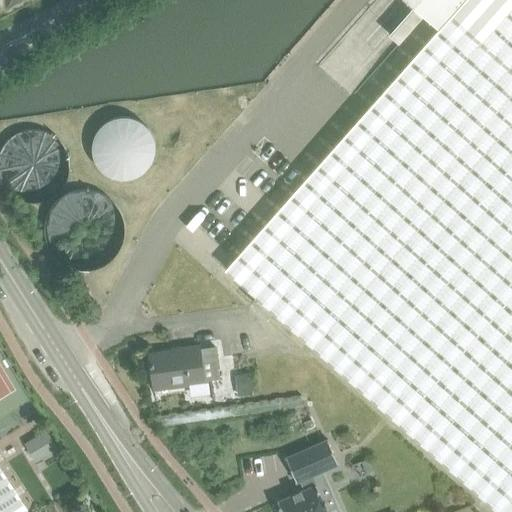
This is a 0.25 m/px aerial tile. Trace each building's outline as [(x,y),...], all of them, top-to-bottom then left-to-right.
[(511,511),(511,0),(408,0),(440,29),(225,269),(497,511),(511,511)] [(56,170),(56,164),(54,159),(51,154),(48,149),(43,145),(39,143),(34,142),(28,141),(23,141),(18,143),(12,145),(8,149),(4,153),(1,158),(0,161),(0,177),(1,180),(4,186),(7,189),(10,193),(15,196),(26,199),(33,198),(37,197),(43,194),(46,192),(50,188),(53,182),(56,176),(56,170)] [(62,258),(119,248),(109,188),(51,198),(62,258)] [(85,307),(94,300),(79,277),(70,284),(85,307)] [(184,352),(151,356),(155,389),(210,382),(219,381),(221,381),(217,349),(200,351),(200,347),(183,349),(184,352)] [(249,374),(234,376),(237,399),(253,396),(249,374)] [(152,420),(151,422),(152,427),(152,428),(153,428),(301,407),(300,396),(155,416),(152,420)] [(312,419),(303,423),(305,427),(306,430),(306,429),(315,426),(312,419)] [(25,443),(37,462),(58,449),(47,430),(25,443)] [(304,489),(277,501),(282,511),(341,511),(323,472),(338,465),(327,439),(286,458),(296,482),(300,480),(304,489)] [(0,468),(0,511),(22,511),(27,509),(0,468)]
